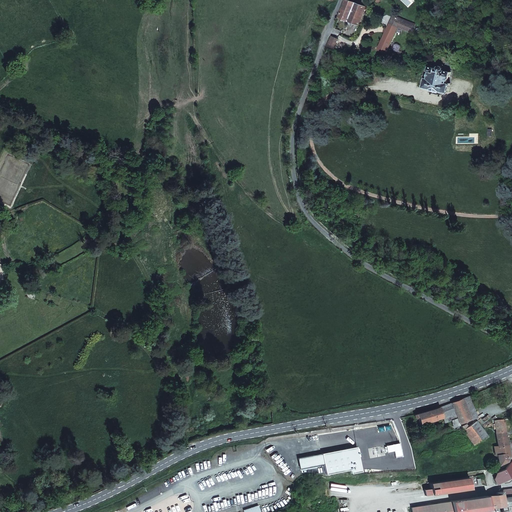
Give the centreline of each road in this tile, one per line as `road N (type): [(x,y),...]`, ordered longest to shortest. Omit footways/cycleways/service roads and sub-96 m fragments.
road 1 (primary): [(57,511),(226,437),(419,401),(511,368)]
road 2 (residential): [(511,344),(362,262),(307,214),(292,165),(293,130),(341,0)]
road 3 (unknown): [(343,78),(322,98),(309,130),(320,164),(341,181),(461,212),(511,212)]
